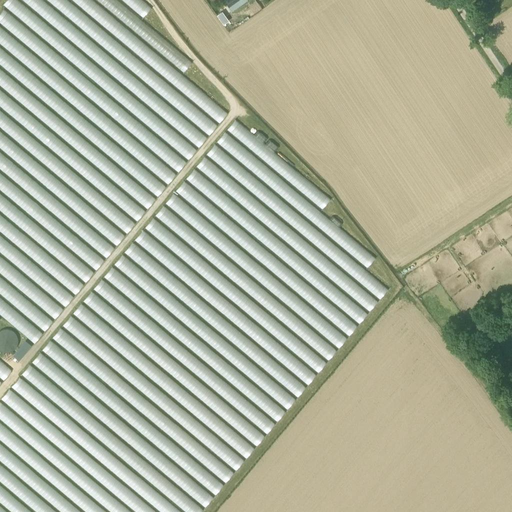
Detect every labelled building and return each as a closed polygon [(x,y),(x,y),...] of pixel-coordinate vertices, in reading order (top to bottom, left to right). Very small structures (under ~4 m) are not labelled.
[(198,146),(208,134),(38,0),(4,0),(0,5),(0,6),(189,157),(198,146)] [(66,0),(44,0),(208,134),(217,123),(66,0)] [(69,0),(220,120),(228,109),(90,0),(69,0)] [(192,58),(117,0),(95,0),(184,69),(192,58)] [(143,0),(122,0),(142,16),(151,6),(143,0)] [(244,0),(222,0),(231,12),(246,2),(244,0)] [(0,69),(159,193),(166,183),(167,183),(176,171),(177,172),(188,157),(0,12),(0,69)] [(0,88),(148,206),(156,195),(0,71),(0,88)] [(0,150),(117,242),(125,233),(135,220),(136,221),(147,207),(0,92),(0,150)] [(321,208),(330,197),(233,119),(225,129),(264,160),(262,163),(278,176),(279,174),(321,208)] [(203,155),(192,168),(371,308),(378,298),(379,298),(388,286),(365,268),(376,254),(221,133),(214,143),(213,143),(203,155)] [(0,231),(77,291),(84,282),(94,271),(46,234),(42,227),(95,269),(105,257),(0,175),(0,172),(107,255),(116,244),(0,153),(0,209),(32,234),(36,241),(0,212),(0,231)] [(192,168),(183,179),(359,322),(368,311),(192,168)] [(172,193),(350,332),(358,322),(180,182),(172,193)] [(339,346),(347,335),(171,193),(162,204),(339,346)] [(319,370),(328,359),(338,347),(160,206),(152,216),(141,229),(319,370)] [(308,383),(316,372),(140,230),(132,240),(308,383)] [(121,253),(298,395),(307,384),(130,242),(121,253)] [(0,272),(55,317),(63,307),(0,255),(0,272)] [(288,407),(297,396),(119,256),(111,266),(288,407)] [(109,268),(101,278),(278,419),(286,408),(109,268)] [(0,292),(45,329),(53,318),(0,275),(0,292)] [(267,432),(276,421),(99,279),(91,290),(267,432)] [(257,444),(265,434),(89,291),(81,302),(257,444)] [(34,342),(44,330),(0,295),(0,316),(1,316),(34,342)] [(59,328),(237,467),(246,456),(246,457),(256,444),(78,305),(70,315),(70,314),(59,328)] [(0,349),(11,357),(23,339),(3,326),(0,330),(0,349)] [(28,363),(17,377),(191,511),(199,511),(204,506),(58,393),(64,395),(206,505),(215,494),(224,482),(130,410),(137,412),(226,481),(236,469),(57,330),(52,336),(51,340),(141,410),(134,408),(48,341),(42,348),(40,353),(38,352),(31,361),(30,364),(28,363)] [(17,362),(31,346),(24,340),(11,357),(17,362)] [(0,376),(3,379),(12,368),(0,359),(0,376)] [(161,511),(182,511),(17,377),(9,388),(161,511)] [(0,398),(0,403),(139,511),(160,511),(6,391),(0,398)] [(134,511),(0,407),(0,424),(112,511),(134,511)] [(107,511),(0,424),(0,442),(85,511),(107,511)] [(0,462),(60,511),(81,511),(0,445),(0,462)] [(0,484),(35,511),(57,511),(0,466),(0,484)] [(0,504),(10,511),(31,511),(0,487),(0,504)]
